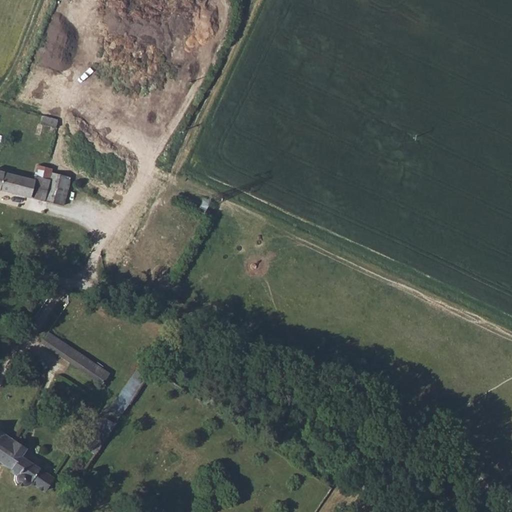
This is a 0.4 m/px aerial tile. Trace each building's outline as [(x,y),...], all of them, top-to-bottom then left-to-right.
[(34,119),(50,124),(52,117),(36,112),(34,119)] [(0,185),(61,199),(68,171),(50,167),(51,162),(37,159),(33,172),(0,165),(0,185)] [(96,380),(103,369),(59,338),(64,331),(58,328),(54,329),(51,333),(44,328),(36,339),(96,380)] [(108,361),(64,331),(59,338),(103,369),(108,361)] [(95,399),(105,405),(131,368),(120,361),(95,399)] [(135,369),(111,408),(121,415),(146,375),(135,369)] [(178,393),(189,401),(192,396),(181,389),(178,393)] [(69,438),(79,444),(99,414),(89,408),(69,438)] [(103,415),(83,447),(95,454),(115,422),(103,415)] [(49,473),(25,457),(17,452),(22,444),(0,429),(0,461),(12,470),(13,476),(14,479),(20,481),(26,478),(40,487),(49,473)] [(30,449),(22,444),(17,452),(25,457),(30,449)]
